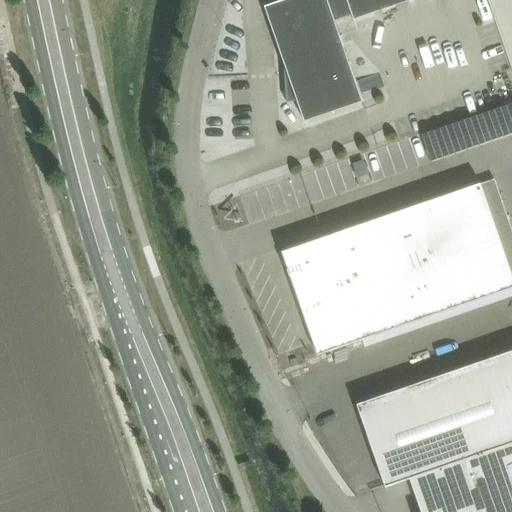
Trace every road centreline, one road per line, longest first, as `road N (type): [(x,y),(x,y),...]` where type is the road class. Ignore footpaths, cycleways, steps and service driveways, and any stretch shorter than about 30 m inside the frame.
road 1 (unclassified): [(342,511),(263,369),(192,190),(186,137),(214,0)]
road 2 (primary): [(219,511),(103,196),(56,0)]
road 3 (primary): [(33,0),(100,267),(186,511)]
road 4 (unknown): [(401,107),(462,84),(474,51),(469,30),(455,15),(394,34),(387,50),(392,86)]
road 5 (unknown): [(279,402),(511,321)]
road 6 (unknown): [(272,150),(263,0)]
road 7 (unknown): [(272,150),(401,107)]
